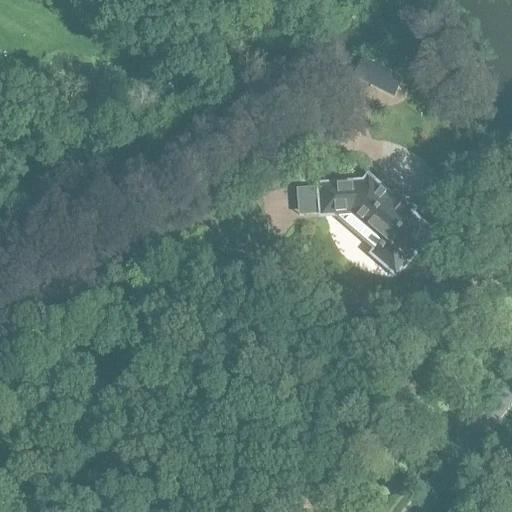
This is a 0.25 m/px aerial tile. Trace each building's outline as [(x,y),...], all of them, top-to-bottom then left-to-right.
[(404,80),(363,59),(353,79),(394,99),(404,80)] [(177,78),(188,86),(194,77),(183,69),(177,78)] [(364,184),(297,189),(299,217),(321,216),(321,218),(334,217),(375,253),(372,256),(396,276),(433,234),(410,214),(413,211),(396,196),(393,200),(369,178),(364,184)] [(76,380),(88,392),(101,388),(105,372),(95,362),(84,365),(77,371),(76,380)] [(230,416),(208,412),(204,431),(222,438),(234,426),(230,416)]
